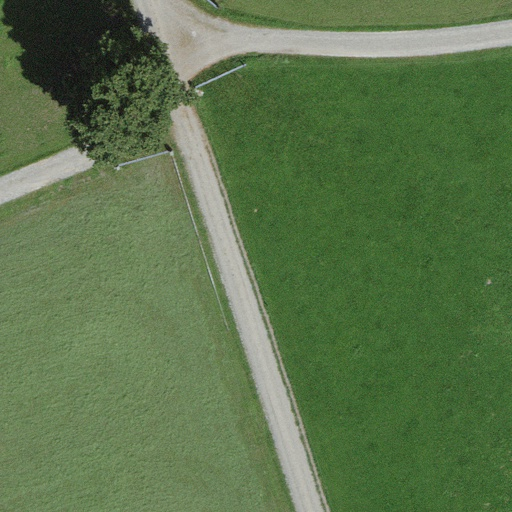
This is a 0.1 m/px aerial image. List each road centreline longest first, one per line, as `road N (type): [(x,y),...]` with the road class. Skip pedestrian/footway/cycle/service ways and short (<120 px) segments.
road 1 (track): [(308,511),(184,118)]
road 2 (track): [(511,34),(313,47),(200,36),(164,47)]
road 3 (track): [(148,0),(184,118),(0,193)]
